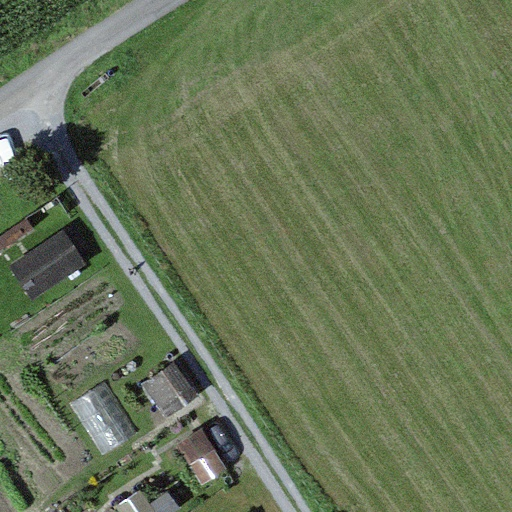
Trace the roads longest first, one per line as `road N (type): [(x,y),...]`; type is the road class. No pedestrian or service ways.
road 1 (track): [(26,92),(298,511)]
road 2 (unclassified): [(0,109),(167,0)]
